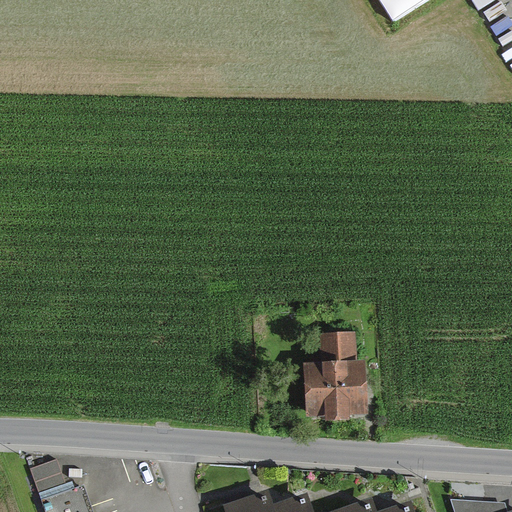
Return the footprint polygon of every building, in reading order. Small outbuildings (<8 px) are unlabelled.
[(379,0),(394,24),(432,0),(379,0)] [(322,372),(306,373),(309,423),(327,422),(327,428),(350,427),(349,420),(367,419),(363,369),(354,370),(352,342),(320,345),(322,372)] [(57,463),(32,471),(44,511),(89,511),(83,492),(68,497),(57,463)] [(399,511),(394,495),(369,503),(371,511),(399,511)] [(272,511),(268,498),(224,511),(223,511),(272,511)] [(310,511),(307,501),(274,511),(310,511)] [(371,511),(369,503),(341,511),(371,511)]
